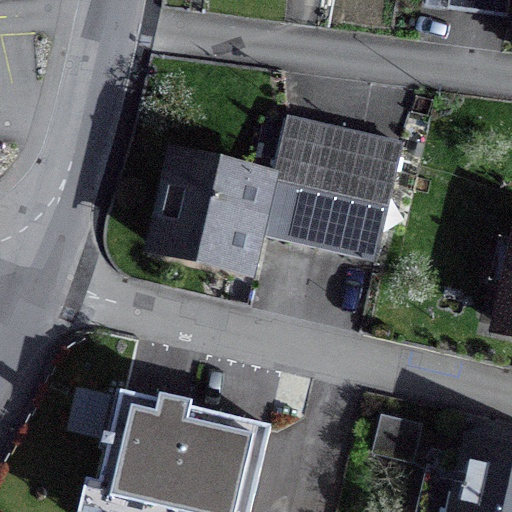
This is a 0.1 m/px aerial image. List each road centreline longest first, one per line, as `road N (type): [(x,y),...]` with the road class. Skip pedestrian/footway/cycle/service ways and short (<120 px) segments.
road 1 (residential): [(22,283),(511,395)]
road 2 (residential): [(511,78),(104,26)]
road 3 (residential): [(104,26),(34,258)]
